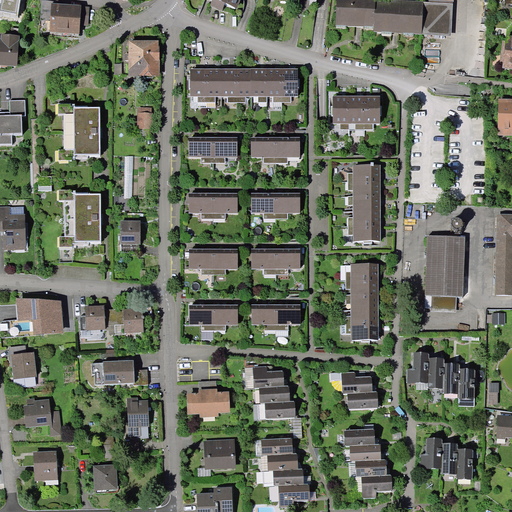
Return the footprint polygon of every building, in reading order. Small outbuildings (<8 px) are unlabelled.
[(205,0),(234,10),(237,0),(205,0)] [(372,34),(373,34),(374,4),(374,0),(335,0),(335,25),(344,26),(344,28),(364,29),(364,27),(373,27),(372,34)] [(430,0),(430,7),(451,9),(451,0),(430,0)] [(87,26),(88,10),(52,8),(52,4),(40,3),(38,37),(66,39),(66,34),(77,35),(78,25),(87,26)] [(422,6),(374,4),(373,34),(381,34),(382,32),(412,34),(412,36),(420,36),(422,6)] [(1,42),(0,42),(0,66),(15,68),(17,39),(1,38),(1,42)] [(511,40),(505,40),(501,68),(511,69),(511,40)] [(156,77),(156,45),(128,44),(128,57),(124,57),(124,62),(128,62),(128,80),(133,80),(133,77),(156,77)] [(190,91),(190,99),(296,98),(296,91),(298,91),(298,81),(296,81),(296,73),(286,73),(276,73),(262,73),(241,73),(231,73),(210,73),(200,73),(190,73),(190,81),(188,81),(188,91),(190,91)] [(21,115),(25,115),(25,100),(10,100),(10,112),(0,111),(0,143),(12,143),(12,135),(22,134),(21,115)] [(332,117),(332,126),(378,125),(378,117),(380,117),(380,109),(380,108),(378,108),(378,100),(368,100),(360,100),(344,100),(332,100),(332,108),(330,108),(330,109),(331,109),(331,117),(332,117)] [(498,133),(511,133),(511,103),(498,103),(498,133)] [(87,158),(99,158),(99,111),(86,111),(86,109),(67,109),(67,116),(62,116),(63,153),(67,153),(67,160),(87,160),(87,158)] [(137,130),(150,131),(150,110),(138,110),(137,130)] [(236,159),(236,141),(225,141),(202,141),(188,141),(188,159),(236,159)] [(300,157),(300,141),(287,141),(263,141),(251,141),(251,157),(300,157)] [(363,168),(354,168),(354,242),(363,242),(363,244),(372,244),(372,243),(380,243),(380,231),(380,222),(380,201),(380,186),(380,177),(380,167),(373,167),(373,165),(363,165),(363,168)] [(87,245),(100,245),(99,197),(87,197),(87,195),(70,195),(70,193),(58,193),(58,203),(63,203),(63,239),(58,239),(58,249),(71,249),(75,248),(75,247),(87,247),(87,245)] [(115,196),(115,211),(126,211),(126,196),(115,196)] [(298,196),(287,196),(264,196),(251,196),(251,215),(298,215),(298,196)] [(236,197),(224,197),(201,197),(188,197),(188,215),(236,215),(236,197)] [(8,219),(8,212),(0,212),(0,231),(3,232),(4,250),(15,250),(15,246),(25,245),(23,218),(8,219)] [(511,218),(497,218),(495,296),(511,297),(511,292),(511,218)] [(138,245),(139,245),(139,225),(120,225),(120,254),(138,254),(138,245)] [(424,298),(461,299),(464,239),(426,238),(424,298)] [(236,252),(225,252),(202,252),(188,252),(188,270),(236,270),(236,252)] [(298,270),(298,252),(287,252),(263,252),(251,252),(251,270),(298,270)] [(359,267),(351,267),(351,327),(340,327),(340,335),(351,335),(351,342),(369,344),(369,342),(376,342),(376,330),(376,321),(376,300),(376,285),(376,276),(376,267),(359,265),(359,267)] [(43,334),(59,333),(57,302),(46,302),(46,305),(18,303),(19,321),(42,319),(43,334)] [(236,308),(225,308),(202,308),(188,308),(188,326),(236,326),(236,308)] [(251,308),(251,326),(299,326),(299,308),(287,308),(264,308),(251,308)] [(104,327),(114,326),(113,311),(103,312),(103,309),(84,310),(85,318),(79,319),(80,330),(104,328),(104,327)] [(123,311),(113,311),(114,326),(123,326),(124,332),(142,331),(141,312),(123,313),(123,311)] [(492,315),(492,324),(505,324),(505,315),(492,315)] [(24,348),(9,350),(10,358),(11,358),(13,379),(12,379),(13,386),(16,389),(32,387),(35,384),(31,355),(25,356),(24,348)] [(444,362),(443,362),(439,362),(428,361),(428,356),(424,356),(412,356),(411,372),(406,371),(405,384),(427,384),(427,389),(442,390),(442,395),(458,395),(458,408),(473,408),(474,373),(470,372),(459,372),(459,367),(455,367),(444,367),(444,362)] [(133,387),(147,386),(146,371),(132,372),(132,363),(91,365),(91,376),(94,376),(94,386),(133,384),(133,387)] [(287,401),(287,389),(287,388),(282,388),(282,385),(281,373),(265,374),(265,368),(253,368),(254,390),(259,390),(260,405),(265,405),(265,421),(293,420),(293,416),(293,404),(293,403),(288,404),(287,401)] [(375,394),(370,394),(370,392),(369,378),(353,379),(353,373),(341,374),(342,396),(347,396),(348,411),(376,410),(376,406),(375,394)] [(215,392),(215,382),(198,383),(198,392),(215,392)] [(203,397),(198,397),(187,398),(187,403),(189,405),(190,414),(199,414),(204,409),(211,409),(216,413),(226,413),(225,404),(227,401),(227,396),(210,396),(210,394),(206,394),(203,395),(203,397)] [(34,408),(23,409),(25,428),(50,425),(50,424),(49,424),(48,416),(49,416),(47,403),(34,404),(34,408)] [(147,427),(146,403),(127,404),(128,427),(125,427),(125,438),(139,437),(139,427),(147,427)] [(496,438),(511,438),(511,421),(497,420),(496,438)] [(356,463),(356,478),(356,479),(361,478),(362,500),(374,499),(374,494),(390,493),(390,489),(389,476),(384,477),(384,473),(383,461),(378,461),(378,458),(378,446),(373,446),(373,443),(372,431),(344,432),(345,448),(350,448),(351,463),(356,463)] [(295,455),(290,455),(290,451),(289,440),(261,441),(262,457),(267,457),(268,473),(262,473),(263,485),(274,484),(274,488),(270,488),(271,503),(280,503),(280,509),(292,508),(291,503),(307,502),(307,498),(307,486),(302,486),(301,483),(301,471),(301,470),(296,471),(296,467),(295,456),(295,455)] [(440,474),(455,475),(455,480),(471,480),(472,459),(477,459),(477,453),(468,452),(456,452),(457,447),(456,447),(452,447),(441,447),(441,442),(437,441),(425,441),(425,457),(419,457),(419,469),(440,469),(440,474)] [(232,442),(212,443),(212,450),(208,450),(208,457),(207,457),(207,459),(209,459),(209,469),(233,468),(232,442)] [(122,453),(137,452),(136,443),(121,443),(122,453)] [(55,474),(54,455),(33,456),(34,480),(47,480),(47,474),(55,474)] [(115,490),(114,468),(93,469),(95,495),(105,494),(105,490),(115,490)] [(214,496),(197,497),(197,511),(230,511),(229,491),(214,491),(214,496)]
